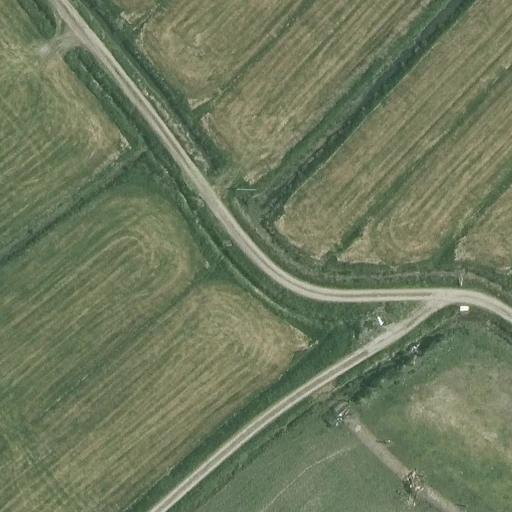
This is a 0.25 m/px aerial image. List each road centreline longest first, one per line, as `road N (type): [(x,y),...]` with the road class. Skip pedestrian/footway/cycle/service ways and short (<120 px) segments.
road 1 (track): [(59,0),(207,224),(284,300),(478,299),(511,322)]
road 2 (track): [(434,297),(297,390),(144,511)]
